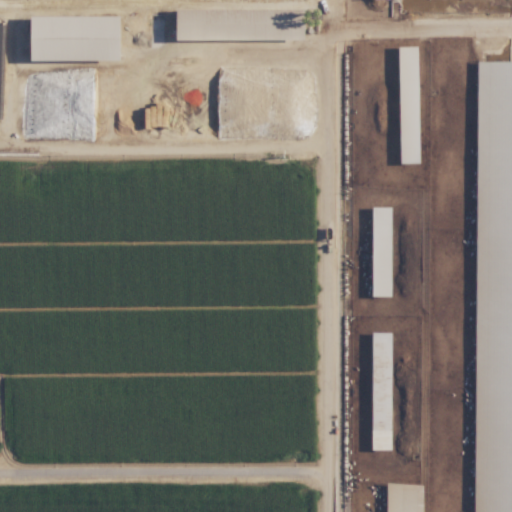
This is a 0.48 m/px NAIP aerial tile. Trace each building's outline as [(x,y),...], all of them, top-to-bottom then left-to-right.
[(400,46),(402,163),(408,163),(408,150),(410,150),(409,145),(413,145),(413,143),(421,143),(421,151),(421,161),(423,161),(421,46),(400,46)] [(511,60),(479,60),(479,104),(498,104),(498,101),(511,101),(511,60)] [(394,207),(374,207),(374,296),(393,296),(394,207)] [(395,332),(373,332),(372,450),(394,450),(395,332)] [(425,511),(426,484),(388,484),(387,511),(425,511)]
